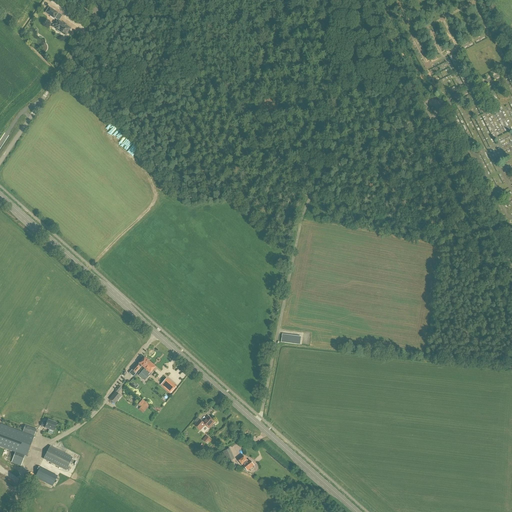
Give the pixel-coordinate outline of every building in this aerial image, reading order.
[(54,19),(57,15),(59,13),(49,7),(45,13),(54,19)] [(63,24),(58,20),(53,27),(57,30),(57,32),(60,33),(61,33),(66,36),(71,29),(66,26),(66,25),(64,23),(63,24)] [(110,125),(112,127),(108,131),(110,133),(113,129),(116,132),(114,134),(117,137),(121,132),(111,123),(110,125)] [(300,345),(301,337),(282,334),(281,342),(300,345)] [(143,367),(148,361),(149,359),(146,357),(145,358),(144,358),(142,361),(140,359),(131,370),(135,373),(138,370),(141,366),(143,367)] [(148,361),(143,367),(144,368),(141,373),(144,375),(141,378),(145,381),(146,381),(147,381),(148,380),(149,379),(147,378),(151,374),(150,373),(155,367),(148,361)] [(175,387),(169,381),(166,385),(164,387),(170,393),(175,387)] [(151,393),(156,387),(153,384),(148,390),(151,393)] [(115,404),(121,396),(117,393),(121,388),(119,386),(115,391),(109,399),(115,404)] [(143,413),(148,407),(140,401),(138,404),(141,406),(138,410),(143,413)] [(209,428),(215,422),(208,416),(203,422),(199,419),(194,425),(200,431),(205,425),(209,428)] [(54,431),(57,424),(48,420),(46,425),(42,423),(40,426),(45,428),(54,431)] [(26,457),(34,436),(0,424),(0,446),(15,452),(12,459),(22,462),(25,456),(26,457)] [(34,436),(37,429),(25,425),(23,432),(34,436)] [(66,471),(73,458),(50,446),(43,459),(66,471)] [(227,462),(235,459),(230,448),(223,452),(227,462)] [(248,462),(244,456),(239,460),(243,465),(248,471),(254,466),(250,461),(248,462)] [(52,487),(58,476),(40,467),(35,478),(52,487)]
